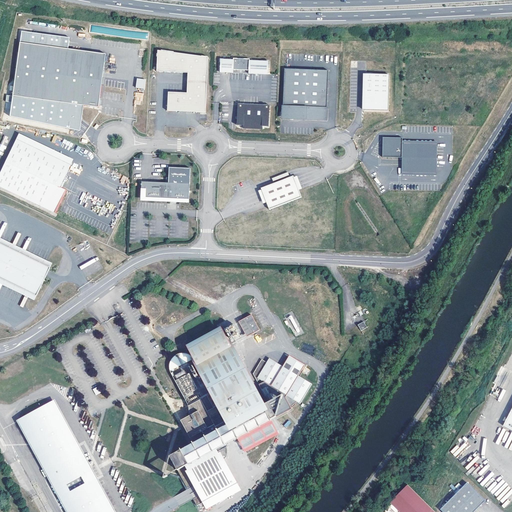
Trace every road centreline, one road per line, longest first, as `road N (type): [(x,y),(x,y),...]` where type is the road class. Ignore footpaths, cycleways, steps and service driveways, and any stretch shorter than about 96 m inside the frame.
road 1 (motorway): [(100,0),(336,17),(511,9)]
road 2 (unclassified): [(205,254),(419,258),(511,111)]
road 3 (motorway): [(440,0),(205,0)]
road 4 (unclassified): [(0,350),(33,337),(145,258),(205,254)]
